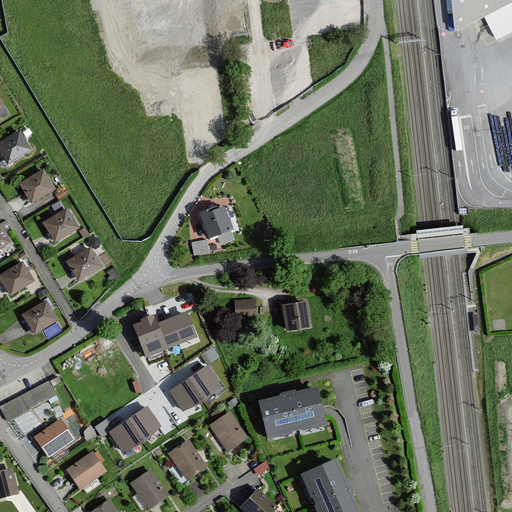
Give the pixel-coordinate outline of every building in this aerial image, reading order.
[(511,0),(455,0),(458,25),(504,0),(511,0)] [(0,143),(0,147),(9,163),(32,150),(22,132),(0,143)] [(21,184),(32,202),(54,188),(43,170),(21,184)] [(69,193),(66,188),(57,194),(59,199),(69,193)] [(232,211),(231,207),(226,209),(224,205),(216,208),(215,205),(211,207),(211,209),(201,213),(210,236),(218,233),(222,242),(232,238),(229,229),(232,228),(226,214),(232,211)] [(44,222),(55,241),(78,227),(67,209),(44,222)] [(0,247),(10,242),(0,225),(0,247)] [(75,256),(67,261),(79,280),(102,267),(95,256),(104,251),(93,233),(70,247),(75,256)] [(209,252),(207,240),(193,242),(195,254),(209,252)] [(23,262),(0,276),(11,294),(34,281),(23,262)] [(255,300),(253,300),(236,301),(236,318),(256,318),(255,300)] [(46,301),(24,315),(35,333),(57,319),(46,301)] [(309,301),(284,305),(288,330),(313,327),(309,301)] [(135,326),(147,356),(166,348),(196,336),(187,313),(177,317),(166,321),(157,325),(154,318),(147,321),(135,326)] [(220,385),(208,366),(189,378),(204,400),(220,385)] [(59,377),(51,381),(53,385),(61,382),(59,377)] [(183,410),(204,400),(189,378),(170,390),(183,410)] [(49,382),(2,407),(8,420),(56,395),(49,382)] [(326,422),(317,387),(296,392),(295,391),(282,394),(283,396),(261,401),(270,436),(326,422)] [(238,403),(235,398),(228,403),(231,408),(238,403)] [(129,419),(144,442),(161,426),(148,407),(129,419)] [(247,437),(230,412),(211,425),(228,450),(247,437)] [(129,419),(110,432),(123,451),(144,442),(129,419)] [(62,420),(36,437),(49,456),(74,439),(62,420)] [(206,465),(189,440),(170,453),(187,478),(206,465)] [(93,452),(69,469),(82,488),(106,471),(93,452)] [(346,480),(337,459),(303,474),(319,511),(359,511),(351,492),(354,491),(349,479),(346,480)] [(258,474),(268,468),(266,461),(255,469),(258,474)] [(182,481),(186,477),(175,463),(171,467),(182,481)] [(13,469),(0,471),(0,498),(19,493),(13,469)] [(152,469),(131,483),(149,510),(170,496),(152,469)] [(272,511),(277,507),(259,489),(242,507),(247,511),(272,511)] [(118,511),(110,500),(93,511),(118,511)]
